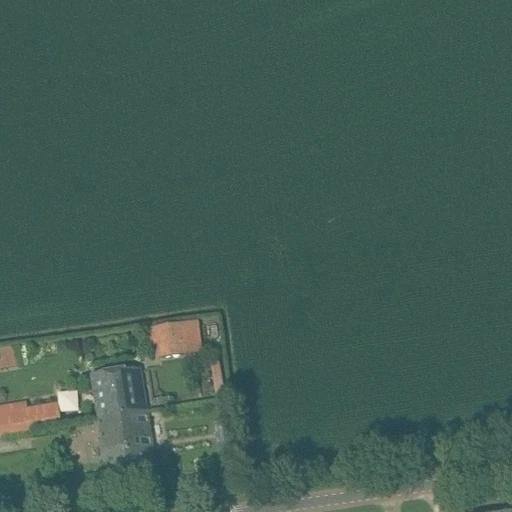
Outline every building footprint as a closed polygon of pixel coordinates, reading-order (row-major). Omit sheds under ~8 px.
[(199,323),(155,329),(157,341),(164,340),(166,353),(180,351),(181,357),(203,354),(199,323)] [(0,371),(21,368),(17,348),(0,351),(0,371)] [(224,394),(218,361),(210,362),(215,395),(224,394)] [(90,377),(97,419),(146,412),(140,370),(90,377)] [(0,436),(28,432),(27,426),(59,420),(57,406),(0,415),(0,436)] [(97,419),(103,461),(106,481),(154,474),(151,454),(150,450),(152,450),(146,412),(97,419)] [(240,483),(237,469),(227,471),(229,484),(240,483)]
